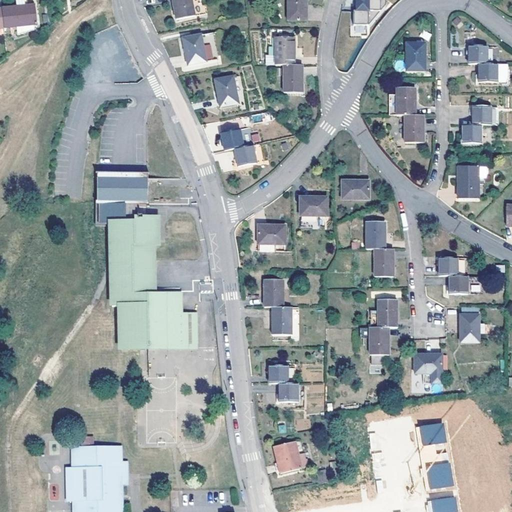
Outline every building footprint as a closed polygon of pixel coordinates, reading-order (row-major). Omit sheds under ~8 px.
[(204,11),(201,0),(170,0),(174,18),(204,11)] [(303,19),(303,0),(286,0),(286,20),(303,19)] [(365,23),(365,0),(353,0),(354,8),(351,8),(350,23),(365,23)] [(0,6),(0,10),(2,25),(13,24),(27,22),(29,22),(27,3),(7,5),(0,6)] [(27,22),(13,24),(14,30),(28,29),(27,22)] [(213,58),(208,32),(180,38),(185,64),(213,58)] [(274,38),(274,64),(282,64),(292,64),(291,38),(274,38)] [(420,71),(421,44),(402,44),(402,71),(420,71)] [(466,47),(465,65),(477,65),(483,65),(483,48),(466,47)] [(292,64),(282,64),(282,92),(299,92),(300,64),(292,64)] [(477,65),(477,82),(495,82),(495,81),(495,65),(483,65),(477,65)] [(505,65),(495,65),(495,81),(503,81),(505,77),(505,65)] [(234,101),(229,76),(212,79),(217,105),(234,101)] [(396,88),(396,116),(405,116),(415,116),(414,88),(396,88)] [(479,125),(498,125),(497,109),(471,108),(471,126),(479,125)] [(251,115),(252,122),(266,120),(265,113),(251,115)] [(423,143),(422,115),(415,116),(405,116),(405,143),(423,143)] [(461,126),(461,143),(479,143),(479,125),(471,126),(461,126)] [(241,129),(243,140),(251,139),(249,128),(241,129)] [(233,146),(239,145),(236,129),(219,131),(222,148),(233,146)] [(253,161),(250,142),(239,145),(233,146),(236,164),(253,161)] [(458,166),(457,198),(476,198),(477,166),(458,166)] [(147,177),(96,177),(96,206),(147,205),(147,177)] [(343,200),(369,198),(369,180),(342,181),(343,200)] [(327,197),(300,199),(301,225),(328,224),(327,197)] [(194,314),(180,313),(180,293),(153,293),(153,282),(154,241),(160,241),(160,219),(146,219),(146,215),(139,215),(139,223),(111,223),(112,303),(120,304),(120,346),(194,346),(194,314)] [(384,250),(383,223),(365,223),(364,250),(374,250),(384,250)] [(286,251),(286,224),(259,225),(259,253),(286,251)] [(392,278),(391,250),(384,250),(374,250),(373,278),(392,278)] [(437,258),(437,276),(447,276),(455,276),(455,259),(437,258)] [(448,294),(466,294),(466,276),(455,276),(447,276),(448,294)] [(185,283),(153,282),(153,293),(180,293),(185,294),(185,283)] [(270,309),(280,309),(280,282),(261,282),(262,309),(270,309)] [(377,301),(377,328),(387,328),(396,327),(395,302),(377,301)] [(288,336),(288,309),(280,309),(270,309),(270,335),(288,336)] [(459,315),(460,341),(477,341),(478,316),(459,315)] [(388,355),(387,328),(377,328),(369,328),(369,355),(388,355)] [(414,374),(441,374),(440,356),(414,356),(414,374)] [(277,385),(292,385),(292,367),(268,368),(268,385),(277,385)] [(296,402),(296,385),(292,385),(277,385),(278,403),(296,402)] [(418,426),(428,490),(454,486),(450,461),(441,462),(438,447),(447,446),(444,422),(418,426)] [(68,469),(68,501),(74,501),(73,511),(120,511),(121,484),(126,483),(126,464),(121,464),(120,448),(94,448),(94,438),(82,438),(82,448),(74,448),(74,469),(68,469)] [(274,447),(282,474),(303,468),(295,441),(274,447)] [(315,472),(318,484),(323,482),(321,470),(315,472)] [(431,511),(457,511),(456,497),(430,500),(431,511)]
